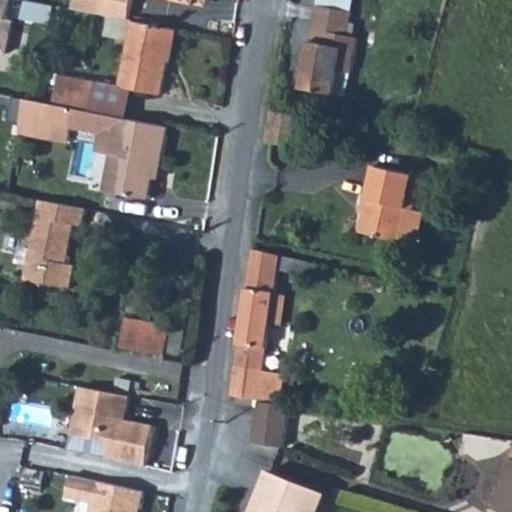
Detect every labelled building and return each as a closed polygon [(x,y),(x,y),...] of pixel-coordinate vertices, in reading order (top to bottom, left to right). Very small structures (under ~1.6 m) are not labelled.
[(10,17),(13,0),(0,0),(0,50),(9,52),(15,18),(10,17)] [(131,17),(134,0),(75,0),(74,7),(131,17)] [(319,3),(304,89),(335,95),(341,62),(343,62),(350,8),(326,4),(326,0),(321,0),(321,3),(319,3)] [(129,51),(169,58),(175,26),(135,18),(129,51)] [(123,86),(163,93),(169,58),(129,51),(123,86)] [(69,141),(72,124),(76,107),(27,98),(20,131),(69,141)] [(72,124),(116,133),(120,116),(76,107),(72,124)] [(274,111),(270,143),(299,148),(304,117),(274,111)] [(120,116),(116,133),(105,190),(150,199),(158,157),(164,158),(170,125),(120,116)] [(374,166),(367,199),(371,200),(364,232),(403,240),(410,208),(416,210),(423,177),(374,166)] [(79,224),(87,226),(91,209),(46,200),(30,278),(75,287),(80,264),(71,263),(79,224)] [(235,397),(263,401),(280,280),(306,285),(309,261),(310,259),(257,251),(235,397)] [(122,347),(167,355),(173,325),(128,317),(122,347)] [(84,386),(75,434),(114,441),(110,459),(150,468),(158,426),(129,420),(125,419),(126,412),(130,413),(134,396),(84,386)] [(293,405),(288,405),(263,403),(261,415),(257,442),(282,446),(287,447),(293,405)] [(256,511),(320,511),(330,491),(274,468),(268,483),(256,511)] [(140,511),(145,490),(71,474),(66,495),(93,501),(90,511),(140,511)] [(511,511),(511,484),(506,504),(499,502),(495,511),(511,511)]
